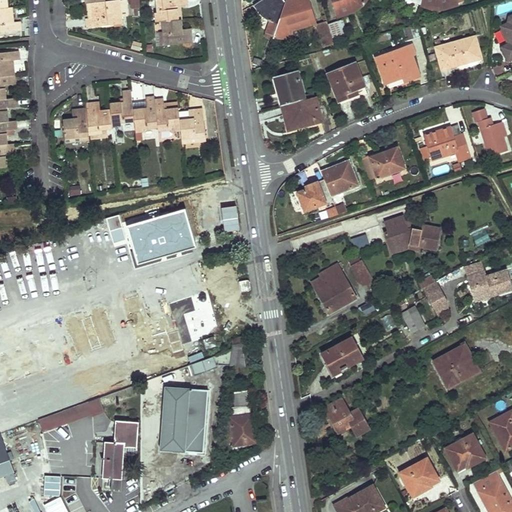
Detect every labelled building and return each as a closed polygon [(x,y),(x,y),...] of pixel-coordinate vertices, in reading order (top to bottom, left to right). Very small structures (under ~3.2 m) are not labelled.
[(0,0),(0,8),(8,8),(7,0),(0,0)] [(188,6),(187,0),(157,0),(155,0),(157,23),(161,22),(178,21),(177,7),(188,6)] [(282,0),(262,0),(254,6),(258,12),(264,17),(270,20),(264,34),(273,37),(291,39),(292,27),(297,26),(308,24),(314,23),(307,0),(291,0),(292,0),(292,1),(285,3),(282,0)] [(365,0),(332,0),(337,16),(348,12),(351,11),(354,9),(356,8),(359,6),(360,4),(363,2),(364,3),(365,0)] [(433,8),(439,8),(444,8),(448,7),(451,7),(457,5),(455,0),(422,0),(421,5),(428,8),(428,7),(433,8)] [(87,19),(87,28),(121,26),(119,1),(104,2),(91,4),(93,18),(87,19)] [(13,8),(8,8),(0,8),(0,32),(21,31),(20,22),(14,23),(13,8)] [(511,16),(510,17),(509,18),(508,19),(508,20),(508,22),(508,23),(500,27),(509,43),(501,47),(508,60),(511,57),(511,16)] [(181,20),(178,21),(161,22),(162,32),(164,45),(192,44),(191,33),(182,34),(182,30),(181,20)] [(321,45),(332,41),(327,22),(315,25),(321,45)] [(332,36),(340,34),(336,22),(329,25),(332,36)] [(414,39),(421,37),(418,26),(411,28),(414,39)] [(481,58),(474,37),(437,48),(443,69),(481,58)] [(406,41),(399,44),(401,50),(408,47),(406,41)] [(405,82),(419,77),(411,55),(414,54),(412,46),(408,47),(401,50),(376,59),(385,84),(403,77),(405,82)] [(0,78),(15,77),(14,62),(20,62),(19,53),(0,54),(0,78)] [(364,87),(355,64),(327,75),(338,102),(357,95),(355,90),(364,87)] [(273,77),(281,106),(305,100),(297,71),(273,77)] [(15,77),(0,78),(0,101),(7,101),(5,88),(16,87),(15,77)] [(110,104),(111,112),(112,127),(134,125),(133,110),(131,91),(121,92),(122,103),(110,104)] [(133,110),(134,125),(135,132),(158,130),(155,101),(154,97),(144,98),(145,109),(133,110)] [(288,131),(321,121),(314,97),(305,100),(281,106),(288,131)] [(7,101),(0,101),(0,123),(8,123),(7,111),(18,110),(17,100),(7,101)] [(155,101),(158,130),(159,133),(181,130),(179,121),(178,109),(164,111),(163,100),(155,101)] [(87,105),(87,112),(89,135),(102,134),(113,133),(112,127),(111,112),(101,113),(96,113),(95,105),(87,105)] [(461,107),(447,110),(450,125),(465,121),(461,107)] [(179,121),(181,130),(182,141),(193,140),(204,138),(202,111),(193,111),(194,121),(189,121),(179,121)] [(478,123),(490,158),(507,153),(503,139),(497,125),(493,126),(490,120),(488,120),(484,111),(473,114),(476,124),(478,123)] [(75,123),(64,123),(66,143),(77,142),(90,141),(90,139),(89,135),(87,112),(78,113),(79,122),(75,123)] [(17,122),(8,123),(0,123),(0,146),(8,146),(7,132),(17,131),(17,122)] [(503,123),(497,125),(503,139),(508,137),(503,123)] [(457,158),(468,155),(463,141),(456,143),(453,132),(451,127),(424,136),(427,147),(432,160),(456,153),(457,158)] [(456,143),(463,141),(460,130),(453,132),(456,143)] [(8,146),(0,146),(0,170),(7,170),(6,155),(17,155),(16,145),(8,146)] [(376,180),(406,169),(398,147),(368,158),(376,178),(376,180)] [(427,147),(419,150),(424,164),(432,162),(432,160),(427,147)] [(376,178),(368,158),(361,161),(369,180),(376,178)] [(324,180),(331,197),(358,186),(348,161),(321,172),(324,180)] [(455,173),(459,172),(462,171),(460,163),(453,165),(455,173)] [(333,202),(331,197),(324,180),(306,187),(307,190),(298,193),(306,213),(333,202)] [(80,194),(80,185),(70,185),(70,195),(80,194)] [(338,210),(347,207),(345,201),(336,204),(338,210)] [(138,265),(196,248),(185,208),(127,227),(138,265)] [(127,243),(119,216),(106,220),(114,247),(127,243)] [(387,232),(383,234),(388,249),(398,245),(397,241),(406,238),(408,239),(407,245),(417,247),(434,250),(439,229),(412,224),(411,229),(406,230),(403,222),(401,217),(384,223),(387,232)] [(412,224),(403,222),(406,230),(411,229),(412,224)] [(486,230),(471,236),(475,246),(490,240),(486,230)] [(355,248),(369,242),(365,233),(351,239),(355,248)] [(397,241),(398,245),(388,249),(390,254),(405,249),(417,251),(417,247),(407,245),(408,239),(406,238),(397,241)] [(0,294),(65,276),(57,246),(0,262),(0,294)] [(371,279),(355,253),(346,258),(362,284),(371,279)] [(311,284),(329,315),(356,299),(337,266),(322,274),(323,277),(311,284)] [(511,289),(506,269),(485,276),(484,271),(466,276),(474,302),(511,290),(511,289)] [(241,289),(251,288),(249,277),(240,279),(241,289)] [(435,281),(421,288),(427,298),(441,291),(435,281)] [(159,292),(130,300),(133,311),(162,302),(159,292)] [(369,301),(359,306),(364,314),(374,310),(369,301)] [(411,333),(424,326),(416,311),(403,318),(411,333)] [(96,365),(114,360),(102,316),(96,318),(95,314),(89,316),(89,319),(84,321),(96,365)] [(210,326),(207,316),(191,321),(194,330),(210,326)] [(84,374),(69,325),(21,339),(36,388),(84,374)] [(244,337),(231,342),(231,345),(244,342),(244,337)] [(214,346),(212,338),(203,340),(206,349),(214,346)] [(336,348),(335,346),(328,350),(329,352),(322,356),(333,375),(361,359),(350,340),(336,348)] [(228,368),(244,369),(242,351),(252,348),(251,341),(244,342),(231,345),(230,351),(228,366),(228,368)] [(447,387),(477,372),(464,347),(434,362),(447,387)] [(228,366),(230,351),(212,357),(215,366),(228,366)] [(161,449),(203,453),(208,391),(165,387),(161,449)] [(230,419),(233,446),(255,443),(252,415),(250,415),(247,390),(232,392),(234,408),(230,408),(231,418),(230,419)] [(109,405),(121,400),(117,392),(105,397),(109,405)] [(103,408),(100,398),(40,420),(44,430),(103,408)] [(356,437),(368,430),(357,411),(349,415),(340,399),(323,409),(331,424),(332,424),(338,435),(351,428),(356,437)] [(511,447),(511,411),(491,423),(506,451),(511,447)] [(137,424),(114,423),(113,443),(104,442),(101,480),(121,481),(123,449),(136,450),(137,424)] [(467,468),(484,459),(472,435),(446,449),(457,471),(466,467),(467,468)] [(0,437),(0,477),(13,473),(0,437)] [(430,485),(438,480),(427,459),(401,473),(413,496),(430,487),(430,485)] [(511,511),(511,504),(494,471),(473,482),(489,511),(511,511)] [(60,496),(61,477),(45,475),(44,495),(60,496)] [(348,497),(334,505),(337,511),(375,511),(384,507),(373,487),(365,491),(362,491),(348,498),(348,497)]
